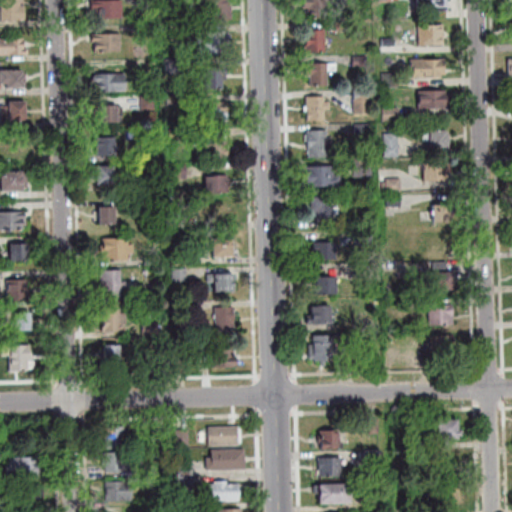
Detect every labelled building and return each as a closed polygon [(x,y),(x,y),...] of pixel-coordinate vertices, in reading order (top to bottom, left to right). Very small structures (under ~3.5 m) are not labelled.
[(0,22),(0,9),(2,9),(1,0),(20,0),(20,8),(25,8),(25,22),(0,22)] [(233,0),(233,20),(207,21),(206,0),(233,0)] [(335,0),(336,6),(327,6),(328,20),(310,20),(309,9),(305,9),(305,0),(335,0)] [(449,0),(450,13),(418,13),(417,0),(449,0)] [(123,1),(124,18),(93,19),(93,2),(123,1)] [(139,26),(153,26),(153,35),(139,36),(139,26)] [(421,47),(420,27),(445,26),(445,47),(421,47)] [(327,54),(308,54),(307,42),(312,42),(312,31),(327,31),(327,54)] [(198,55),(197,33),(227,33),(228,35),(232,35),(233,52),(228,52),(228,54),(198,55)] [(122,35),(122,52),(97,53),(97,43),(94,43),(94,35),(122,35)] [(384,54),(384,39),(398,39),(398,54),(384,54)] [(0,56),(0,40),(25,40),(25,56),(0,56)] [(355,57),(369,57),(369,68),(355,68),(355,57)] [(181,59),(182,74),(167,74),(167,60),(181,59)] [(415,79),(414,71),(413,71),(412,60),(446,60),(446,75),(442,75),(442,78),(415,79)] [(312,70),(312,64),(339,63),(339,72),(329,72),(329,86),(313,87),(312,77),(308,77),(308,71),(312,70)] [(207,90),(207,68),(227,68),(228,80),(224,81),(225,89),(207,90)] [(26,89),(9,90),(8,85),(0,85),(0,73),(24,72),(24,76),(26,76),(26,89)] [(400,88),(384,88),(384,74),(400,73),(400,88)] [(126,74),(127,92),(100,92),(100,75),(126,74)] [(448,91),(448,109),(420,110),(420,91),(448,91)] [(353,102),(362,105),(365,98),(355,95),(353,102)] [(144,110),(143,96),(156,96),(156,110),(144,110)] [(169,106),(169,96),(182,96),(183,106),(169,106)] [(309,122),(309,111),(306,112),(306,106),(309,106),(308,97),(326,97),(326,102),(332,102),(332,110),(326,110),(327,121),(309,122)] [(356,115),(356,100),(372,100),(372,114),(356,115)] [(11,123),(11,120),(4,120),(4,108),(11,108),(11,103),(27,103),(28,123),(11,123)] [(205,122),(205,104),(229,103),(230,122),(205,122)] [(99,108),(118,108),(119,123),(99,124),(99,108)] [(401,123),(384,123),(384,108),(401,108),(401,123)] [(357,124),(372,124),(373,135),(357,135),(357,124)] [(185,140),(171,140),(170,130),(184,130),(185,140)] [(329,147),(329,158),(310,158),(310,150),(308,150),(308,142),(307,142),(307,135),(309,135),(309,131),(328,131),(328,139),(334,138),(334,147),(329,147)] [(431,132),(449,131),(449,150),(431,150),(431,142),(425,142),(425,134),(431,134),(431,132)] [(401,158),(386,158),(386,134),(400,134),(401,158)] [(116,137),(116,156),(97,157),(97,138),(116,137)] [(0,156),(27,156),(27,140),(0,139),(0,156)] [(200,159),(200,149),(207,149),(207,142),(229,142),(230,159),(200,159)] [(356,178),(356,160),(374,159),(374,178),(356,178)] [(188,179),(171,179),(171,165),(188,164),(188,179)] [(98,167),(116,166),(117,184),(99,185),(98,167)] [(335,167),(336,176),(342,176),(342,188),(305,189),(305,168),(335,167)] [(426,183),(425,170),(450,169),(450,183),(426,183)] [(2,192),(2,174),(24,173),(24,175),(28,175),(29,189),(24,189),(24,192),(2,192)] [(229,193),(207,194),(206,178),(215,178),(215,177),(229,176),(229,181),(231,181),(232,187),(229,187),(229,193)] [(388,182),(388,179),(403,179),(403,193),(388,193),(388,189),(384,189),(384,182),(388,182)] [(403,207),(389,207),(389,194),(402,194),(403,207)] [(318,222),(317,196),(335,196),(335,207),(340,207),(340,219),(335,219),(335,222),(318,222)] [(145,200),(160,199),(160,209),(146,209),(145,200)] [(225,204),(207,204),(207,223),(225,223),(225,204)] [(435,224),(434,206),(452,205),(452,208),(456,208),(456,213),(452,213),(453,224),(435,224)] [(101,208),(116,208),(117,225),(102,225),(101,208)] [(0,230),(0,213),(26,213),(26,221),(24,221),(24,230),(0,230)] [(350,217),(365,217),(366,228),(350,228),(350,217)] [(359,230),(374,229),(375,245),(359,245),(359,230)] [(417,258),(449,258),(449,231),(417,231),(417,258)] [(105,239),(130,238),(131,245),(135,245),(135,254),(131,254),(131,261),(105,261),(105,239)] [(214,259),(213,241),(232,241),(233,258),(214,259)] [(338,261),(316,261),(315,243),(338,243),(338,261)] [(12,262),(12,246),(29,245),(29,262),(12,262)] [(188,266),(172,267),(171,252),(188,252),(188,266)] [(147,267),(146,257),(161,257),(161,267),(147,267)] [(435,274),(435,262),(449,262),(449,274),(435,274)] [(363,274),(363,265),(374,265),(375,274),(363,274)] [(189,281),(174,282),(174,269),(189,268),(189,281)] [(122,271),(122,282),(128,282),(128,290),(123,290),(123,299),(103,299),(103,272),(122,271)] [(454,292),(425,293),(425,282),(435,282),(435,274),(449,274),(454,274),(454,292)] [(216,293),(215,283),(209,283),(209,275),(216,275),(216,276),(234,275),(235,293),(216,293)] [(339,278),(339,296),(316,296),(316,278),(339,278)] [(10,302),(10,281),(28,281),(28,291),(30,291),(31,301),(10,302)] [(148,291),(162,290),(162,301),(148,301),(148,291)] [(422,309),(406,309),(406,298),(422,298),(422,309)] [(193,313),(180,313),(179,303),(193,303),(193,313)] [(122,306),(122,314),(128,314),(128,324),(124,324),(124,332),(103,333),(103,306),(122,306)] [(431,327),(430,306),(455,306),(455,326),(431,327)] [(332,326),(308,326),(308,317),(313,317),(313,307),(332,307),(332,326)] [(235,331),(218,332),(217,308),(235,308),(235,331)] [(32,332),(17,332),(16,314),(32,314),(32,332)] [(159,323),(160,336),(145,336),(144,323),(159,323)] [(315,337),(342,336),(343,345),(333,345),(333,362),(327,362),(328,367),(322,367),(322,362),(315,362),(315,358),(310,358),(310,346),(315,346),(315,337)] [(427,358),(427,345),(432,344),(432,337),(456,336),(456,358),(427,358)] [(12,372),(11,347),(31,347),(32,362),(29,362),(29,371),(12,372)] [(105,347),(120,347),(121,364),(106,364),(105,347)] [(213,368),(213,351),(232,350),(232,360),(237,360),(237,368),(213,368)] [(156,358),(165,357),(165,371),(156,371),(156,358)] [(178,373),(177,358),(188,357),(188,373),(178,373)] [(380,435),(372,435),(371,419),(380,418),(380,435)] [(459,423),(459,443),(438,444),(438,424),(459,423)] [(126,449),(107,450),(106,429),(126,428),(126,449)] [(210,429),(240,428),(241,446),(210,447),(210,429)] [(178,431),(190,431),(191,446),(178,446),(178,431)] [(169,446),(155,447),(154,432),(168,432),(169,446)] [(322,451),(322,447),(318,447),(318,442),(322,442),(321,432),(339,432),(340,445),(344,445),(344,451),(322,451)] [(405,439),(422,438),(422,448),(406,449),(405,439)] [(246,451),(246,471),(208,472),(208,460),(213,459),(213,452),(246,451)] [(367,452),(382,452),(383,461),(367,461),(367,452)] [(107,474),(107,469),(104,469),(104,457),(107,457),(107,455),(135,454),(136,473),(107,474)] [(11,459),(44,458),(45,476),(12,477),(12,476),(8,476),(7,467),(11,467),(11,459)] [(343,477),(321,478),(320,460),(343,459),(343,477)] [(154,477),(154,461),(169,461),(169,476),(154,477)] [(195,464),(195,476),(180,476),(180,464),(195,464)] [(180,488),(180,478),(194,477),(195,488),(180,488)] [(134,501),(109,502),(108,483),(133,482),(134,501)] [(208,486),(216,486),(216,483),(228,483),(228,485),(240,485),(240,502),(209,503),(208,486)] [(320,506),(320,495),(316,495),(315,487),(352,486),(353,505),(320,506)] [(44,488),(44,501),(13,502),(13,488),(44,488)]
